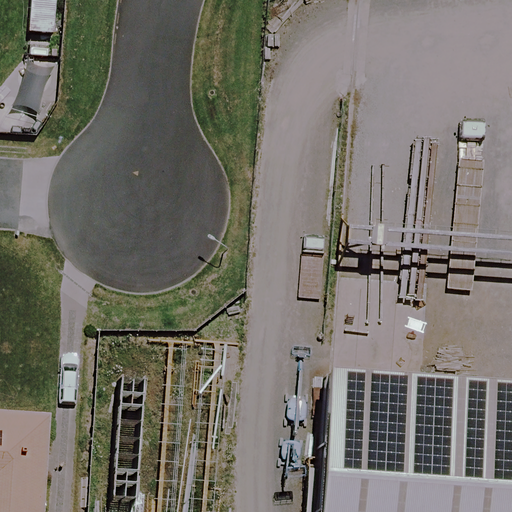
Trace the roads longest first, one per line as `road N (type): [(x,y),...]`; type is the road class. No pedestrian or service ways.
road 1 (unclassified): [(168,0),(148,205)]
road 2 (residential): [(0,194),(148,205)]
